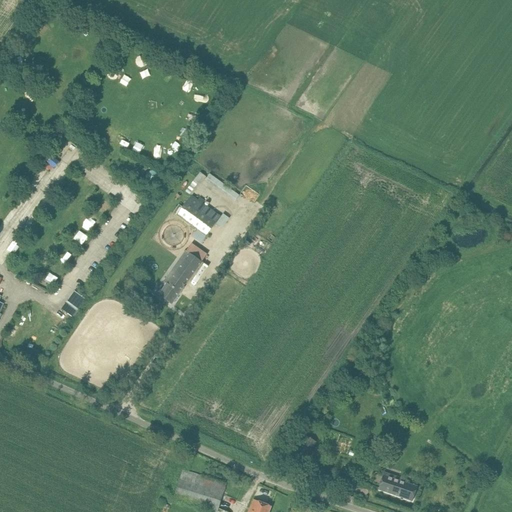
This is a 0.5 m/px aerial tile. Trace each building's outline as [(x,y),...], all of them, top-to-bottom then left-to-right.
[(192,194),(207,175),(202,171),(187,191),(192,194)] [(211,173),(207,180),(237,201),(242,194),(211,173)] [(191,195),(176,216),(206,237),(221,216),(191,195)] [(173,217),(167,225),(170,228),(176,219),(173,217)] [(163,281),(167,284),(159,296),(171,305),(207,255),(190,243),(163,281)] [(72,316),(77,309),(72,306),(67,303),(62,309),(72,316)] [(12,323),(5,338),(30,349),(37,334),(31,331),(33,327),(22,323),(21,327),(12,323)] [(48,331),(39,344),(45,349),(55,335),(48,331)] [(315,442),(305,435),(289,459),(300,466),(315,442)] [(335,478),(320,469),(316,477),(320,480),(320,479),(331,485),(335,478)] [(226,485),(182,470),(173,498),(213,511),(225,511),(217,509),(226,485)] [(378,490),(412,501),(417,488),(407,485),(409,481),(384,473),(378,490)] [(268,511),(271,507),(253,500),(248,511),(268,511)]
